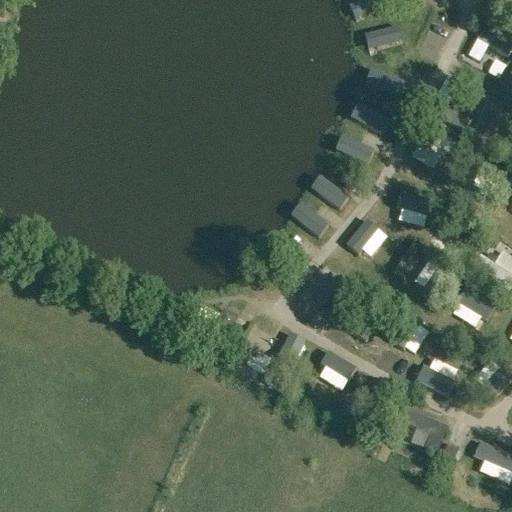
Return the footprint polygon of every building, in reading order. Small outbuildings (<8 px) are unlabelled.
[(384,0),(364,0),(349,8),(356,22),(387,7),(384,0)] [(511,4),(505,0),(501,0),(494,13),(511,23),(511,4)] [(399,28),(365,38),(369,53),(403,44),(399,28)] [(485,63),(493,48),(482,41),(474,57),(485,63)] [(485,69),(508,77),(511,65),(511,52),(493,45),(485,69)] [(404,84),(371,72),(365,86),(398,99),(404,84)] [(450,83),(444,99),(457,104),(463,88),(450,83)] [(389,123),(357,107),(350,121),(382,137),(389,123)] [(511,127),(492,115),(479,137),(506,153),(511,142),(511,127)] [(374,153),(342,138),(336,153),(368,167),(374,153)] [(511,179),(511,176),(485,162),(478,175),(506,191),(511,179)] [(348,199),(320,179),(311,192),(339,212),(348,199)] [(428,219),(432,204),(400,196),(396,211),(428,219)] [(328,228),(299,207),(290,219),(319,240),(328,228)] [(385,207),(371,223),(394,243),(408,227),(385,207)] [(378,232),(366,223),(346,248),(358,258),(378,232)] [(304,259),(277,236),(267,247),(294,271),(304,259)] [(511,256),(501,246),(484,264),(510,290),(511,288),(511,256)] [(451,278),(438,269),(420,296),(433,305),(451,278)] [(348,293),(340,277),(311,293),(319,308),(348,293)] [(495,308),(467,290),(458,303),(487,321),(495,308)] [(423,322),(408,312),(390,341),(405,350),(423,322)] [(298,335),(286,360),(301,368),(313,343),(298,335)] [(356,373),(328,355),(320,368),(348,385),(356,373)] [(271,385),(288,391),(298,367),(281,360),(271,385)] [(455,383),(424,367),(416,381),(447,398),(455,383)] [(511,382),(511,377),(502,368),(479,392),(491,404),(511,382)] [(441,443),(448,429),(401,409),(395,422),(441,443)] [(511,459),(480,446),(474,461),(511,477),(511,459)]
